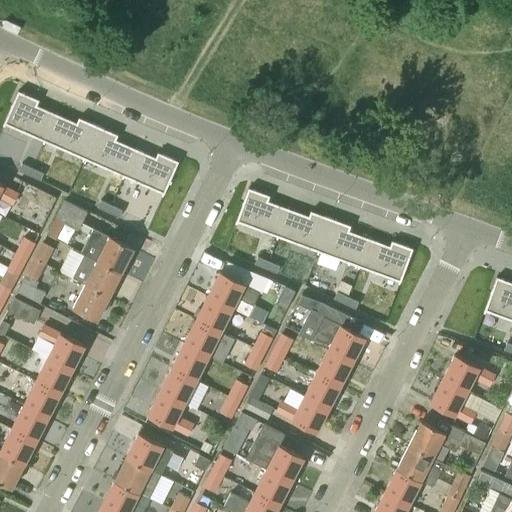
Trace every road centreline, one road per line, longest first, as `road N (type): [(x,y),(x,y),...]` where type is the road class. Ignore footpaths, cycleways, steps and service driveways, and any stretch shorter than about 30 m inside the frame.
road 1 (residential): [(46,511),(226,145)]
road 2 (residential): [(321,511),(457,228)]
road 3 (residential): [(226,145),(0,38)]
road 4 (residential): [(457,228),(226,145)]
road 5 (unknown): [(180,123),(240,0)]
